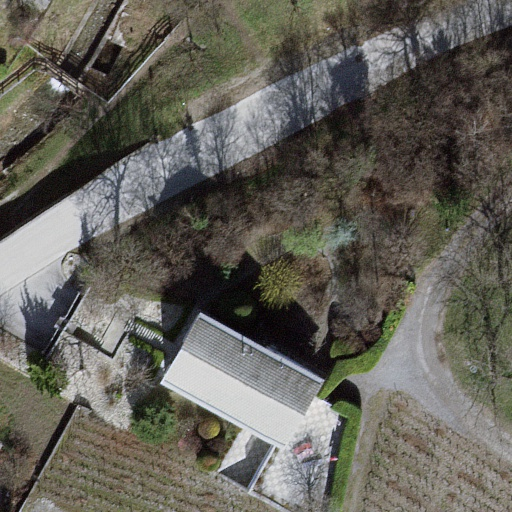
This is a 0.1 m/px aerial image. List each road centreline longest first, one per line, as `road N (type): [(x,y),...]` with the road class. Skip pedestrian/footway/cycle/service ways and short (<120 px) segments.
road 1 (residential): [(0,283),(88,221),(350,70),(511,1)]
road 2 (track): [(406,375),(406,323),(446,262),(511,192)]
road 3 (track): [(406,375),(431,414),(511,464)]
